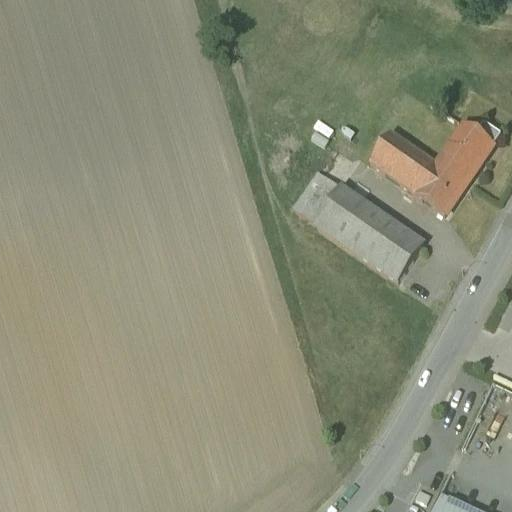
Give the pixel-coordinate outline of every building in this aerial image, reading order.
[(440,78),(426,102),(438,109),(452,85),(440,78)] [(430,110),(416,100),(398,126),(396,129),(416,143),(423,133),(417,128),(430,110)] [(475,138),(462,129),(435,168),(465,189),(499,139),(482,127),(475,138)] [(435,168),(390,138),(369,168),(444,220),(465,189),(435,168)] [(423,250),(318,178),(293,215),(398,287),(423,250)] [(462,511),(440,501),(434,511),(462,511)]
